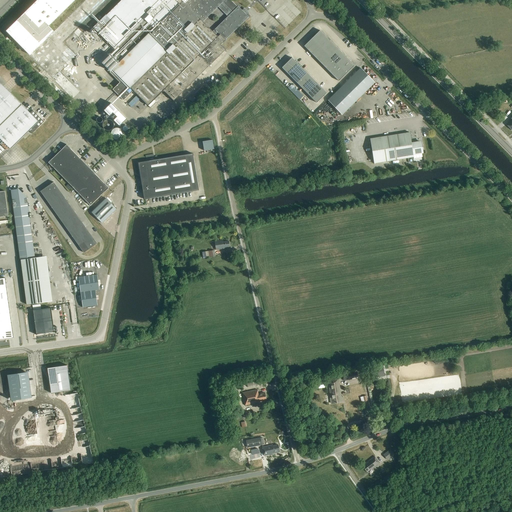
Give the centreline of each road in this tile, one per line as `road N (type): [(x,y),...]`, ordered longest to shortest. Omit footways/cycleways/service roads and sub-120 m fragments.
road 1 (unclassified): [(132,496),(295,465),(384,431),(511,406)]
road 2 (track): [(213,112),(299,464)]
road 3 (unclassified): [(0,352),(100,338),(130,191),(114,165)]
road 4 (unclassified): [(511,198),(352,37),(313,14)]
road 5 (unclassified): [(114,165),(211,115),(313,14)]
road 6 (secondary): [(511,153),(359,0)]
